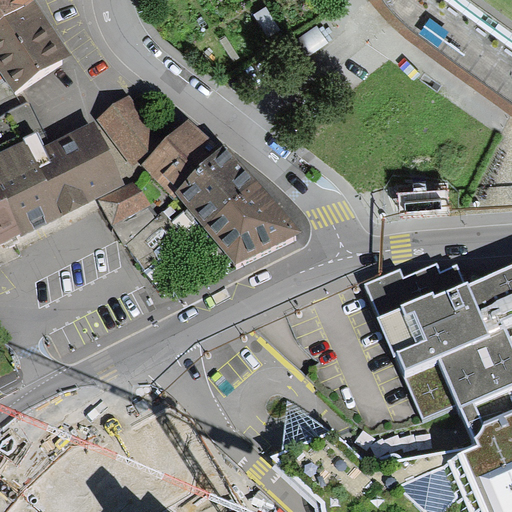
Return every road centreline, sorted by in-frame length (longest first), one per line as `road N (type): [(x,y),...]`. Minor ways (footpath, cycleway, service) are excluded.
road 1 (residential): [(346,255),(327,218),(150,71),(123,39),(110,0)]
road 2 (tertiary): [(346,255),(161,341)]
road 3 (tertiary): [(161,341),(57,398),(0,446)]
road 4 (tertiary): [(511,238),(346,255)]
